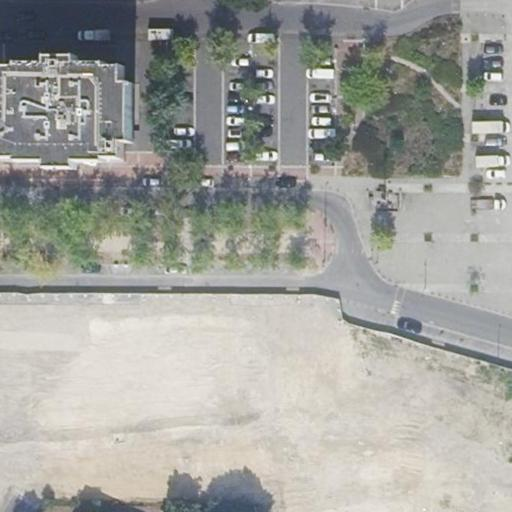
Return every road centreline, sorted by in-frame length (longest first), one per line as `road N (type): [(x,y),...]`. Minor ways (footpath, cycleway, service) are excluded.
road 1 (residential): [(354,284),(348,222),(309,195),(0,197)]
road 2 (residential): [(18,511),(44,464),(317,452),(389,417)]
road 3 (residential): [(0,283),(354,284)]
road 4 (residential): [(194,15),(384,23),(436,4),(511,2)]
road 5 (residential): [(0,8),(194,15)]
road 6 (residential): [(354,284),(511,336)]
road 7 (residential): [(511,478),(389,417)]
